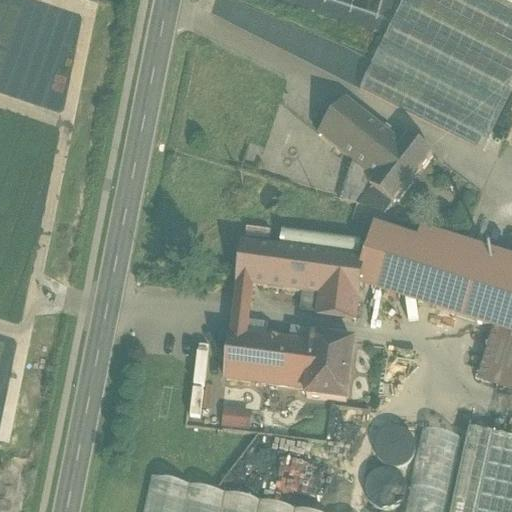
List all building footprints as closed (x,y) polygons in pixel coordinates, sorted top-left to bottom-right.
[(511,15),(481,0),(405,0),(360,92),(483,153),(511,94),(511,15)] [(403,148),(345,102),(318,138),(353,165),(339,203),(359,208),(359,207),(371,191),(370,191),(403,148)] [(403,148),(370,191),(371,191),(359,207),(384,218),(432,157),(409,140),(403,148)] [(511,260),(421,232),(417,243),(374,230),(364,263),(361,289),(511,336),(511,260)] [(355,243),(279,234),(278,246),(353,255),(355,243)] [(364,263),(240,248),(236,290),(252,292),(300,297),(298,315),(315,317),(315,320),(356,325),(361,289),(364,263)] [(252,292),(236,290),(234,307),(250,308),(252,292)] [(289,347),(246,342),(248,324),(232,322),(225,386),(306,395),(311,342),(317,343),(317,336),(291,333),(289,347)] [(317,343),(311,342),(306,395),(305,402),(345,407),(351,346),(317,343)] [(245,434),(248,414),(220,410),(217,430),(245,434)] [(511,511),(511,441),(469,432),(451,511),(511,511)] [(445,511),(461,441),(422,433),(404,511),(445,511)] [(395,477),(380,475),(368,485),(366,499),(376,510),(390,511),(401,503),(403,489),(395,477)] [(286,511),(152,483),(146,511),(286,511)]
